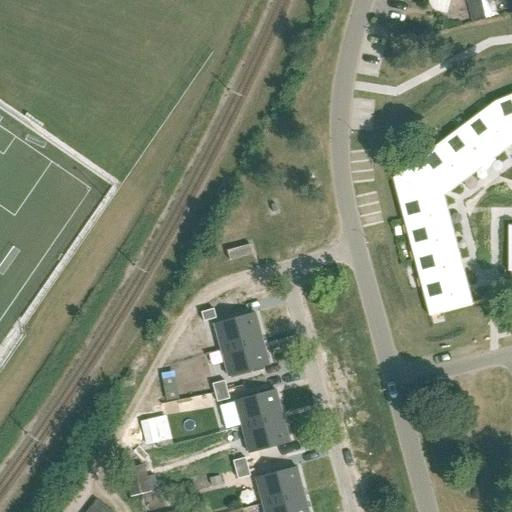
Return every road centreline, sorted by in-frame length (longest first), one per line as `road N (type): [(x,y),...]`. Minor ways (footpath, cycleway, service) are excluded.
road 1 (residential): [(351,511),(285,270),(355,246)]
road 2 (residential): [(355,246),(341,177),(341,112),(363,0)]
road 3 (residential): [(396,386),(355,246)]
road 4 (residential): [(428,511),(396,386)]
road 5 (residential): [(396,386),(511,355)]
